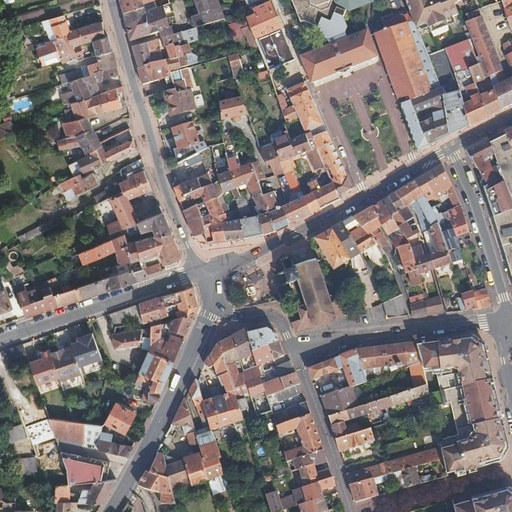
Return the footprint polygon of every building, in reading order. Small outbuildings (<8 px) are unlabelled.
[(154,0),(122,0),(119,1),(123,14),(142,8),(141,5),(154,0)] [(170,28),(158,0),(154,0),(141,5),(142,8),(146,18),(150,27),(157,25),(159,32),(160,31),(170,28)] [(218,7),(215,0),(193,0),(199,14),(218,7)] [(348,182),(322,124),(307,90),(305,85),(302,77),(285,84),(294,107),(288,108),(282,96),(272,70),(295,60),(278,21),(270,2),(259,6),(256,0),(237,0),(244,15),(256,43),(266,66),(272,84),(282,114),(285,121),(286,123),(284,125),(286,130),(290,141),(295,139),(289,123),(290,122),(298,119),(303,130),(298,132),(300,137),(310,134),(316,149),(321,159),(325,169),(332,185),(334,190),(338,197),(352,190),(348,182)] [(291,0),(302,24),(305,23),(295,0),(291,0)] [(347,11),(370,2),(368,0),(295,0),(305,23),(317,30),(321,40),(326,42),(328,46),(301,57),(310,83),(377,57),(367,31),(348,38),(346,35),(348,27),(345,20),(347,11)] [(456,8),(454,3),(452,0),(405,0),(416,26),(427,22),(429,26),(447,20),(443,13),(456,8)] [(511,2),(511,1),(501,5),(511,29),(511,2)] [(223,19),(220,7),(218,7),(199,14),(192,16),(196,27),(223,19)] [(125,24),(146,18),(142,8),(123,14),(124,19),(125,24)] [(441,90),(409,11),(383,22),(385,29),(384,29),(382,29),(374,32),(382,55),(400,104),(416,99),(425,96),(441,90)] [(105,36),(102,22),(69,30),(63,14),(41,21),(44,31),(53,29),(55,39),(66,35),(72,46),(73,46),(81,43),(93,40),(105,36)] [(130,41),(159,32),(157,25),(150,27),(146,18),(125,24),(130,41)] [(511,104),(511,45),(508,47),(511,55),(505,57),(511,71),(511,81),(509,84),(480,18),(468,22),(465,24),(474,49),(483,72),(486,80),(489,79),(494,93),(500,110),(511,104)] [(173,34),(171,28),(170,28),(160,31),(162,38),(173,34)] [(185,45),(182,32),(173,34),(162,38),(164,46),(166,46),(168,50),(179,47),(185,45)] [(77,58),(73,46),(72,46),(66,35),(55,39),(48,41),(36,43),(43,66),(60,61),(62,63),(77,58)] [(111,51),(107,35),(105,36),(93,40),(95,47),(97,46),(99,46),(97,50),(97,54),(111,51)] [(163,60),(157,39),(132,47),(132,48),(138,68),(163,60)] [(85,58),(81,43),(73,46),(77,58),(78,60),(85,58)] [(478,67),(471,48),(467,49),(466,46),(461,48),(462,51),(462,52),(469,70),(478,67)] [(188,65),(185,54),(182,55),(179,47),(168,50),(170,59),(166,60),(170,70),(188,65)] [(95,70),(116,65),(112,50),(111,51),(97,54),(99,59),(87,63),(87,65),(60,76),(62,83),(64,83),(70,81),(94,72),(95,70)] [(484,118),(495,113),(500,110),(494,93),(489,95),(484,97),(480,98),(475,84),(469,70),(462,52),(461,52),(447,57),(448,59),(453,73),(459,70),(468,99),(470,98),(472,103),(466,105),(465,102),(462,103),(469,125),(470,126),(484,118)] [(242,64),(238,53),(234,54),(228,56),(231,67),(242,64)] [(166,60),(166,59),(163,60),(138,68),(143,85),(160,80),(171,76),(170,70),(166,60)] [(204,77),(200,64),(189,68),(193,81),(204,77)] [(100,94),(95,81),(119,74),(116,65),(95,70),(94,72),(70,81),(77,101),(99,94),(100,94)] [(193,87),(187,68),(180,70),(183,81),(174,84),(175,88),(176,92),(191,88),(193,87)] [(175,88),(174,84),(171,76),(160,80),(164,92),(175,88)] [(484,97),(479,83),(475,84),(480,98),(484,97)] [(462,103),(459,91),(452,93),(449,85),(442,87),(444,90),(446,95),(443,97),(449,135),(459,130),(467,126),(469,125),(462,103)] [(197,107),(191,88),(176,92),(175,88),(164,92),(172,115),(197,107)] [(117,93),(116,89),(100,94),(99,94),(104,112),(121,108),(117,93)] [(449,135),(443,97),(446,95),(444,90),(441,90),(425,96),(416,99),(420,111),(437,106),(437,112),(432,113),(433,118),(425,121),(418,124),(428,146),(439,140),(449,135)] [(104,112),(99,94),(77,101),(71,102),(72,106),(92,101),(95,114),(104,112)] [(414,113),(420,111),(416,99),(400,104),(413,138),(418,151),(423,149),(428,146),(418,124),(414,113)] [(95,114),(92,101),(72,106),(75,117),(76,119),(85,117),(95,114)] [(425,121),(420,111),(414,113),(418,124),(425,121)] [(223,144),(221,116),(202,121),(210,147),(223,144)] [(76,134),(91,129),(85,117),(76,119),(68,121),(61,122),(65,137),(76,134)] [(268,133),(263,120),(251,124),(255,138),(268,133)] [(198,143),(192,123),(192,122),(172,127),(172,129),(178,149),(198,143)] [(101,146),(100,142),(94,133),(91,129),(76,134),(65,137),(63,137),(65,143),(78,140),(80,144),(84,153),(89,151),(101,146)] [(295,156),(291,146),(290,141),(286,130),(282,132),(284,136),(286,143),(278,146),(276,139),(273,140),(276,147),(281,162),(287,159),(291,158),(295,156)] [(295,156),(308,152),(316,149),(310,134),(300,137),(295,139),(290,141),(291,146),(295,156)] [(286,143),(284,136),(276,139),(278,146),(286,143)] [(511,148),(506,136),(499,139),(490,143),(495,155),(500,165),(511,193),(511,196),(511,210),(494,216),(497,228),(511,276),(511,148)] [(112,159),(135,148),(132,137),(105,151),(101,146),(89,151),(91,155),(79,160),(84,172),(90,169),(112,159)] [(511,210),(511,198),(502,201),(496,186),(498,184),(492,168),(487,158),(495,155),(490,143),(488,139),(467,150),(477,169),(480,172),(485,183),(482,184),(488,197),(494,216),(511,210)] [(281,162),(276,147),(262,152),(267,166),(269,165),(275,175),(283,173),(279,163),(281,162)] [(220,162),(217,149),(211,150),(215,164),(220,162)] [(321,159),(316,149),(308,152),(312,163),(321,159)] [(189,166),(203,160),(199,152),(186,159),(189,166)] [(500,165),(495,155),(487,158),(492,168),(500,165)] [(170,167),(183,160),(183,158),(168,162),(170,167)] [(246,184),(241,169),(238,170),(235,158),(227,160),(233,180),(236,188),(240,187),(241,189),(243,189),(248,187),(247,184),(246,184)] [(298,178),(291,158),(287,159),(296,179),(298,178)] [(304,198),(296,179),(287,159),(281,162),(279,163),(283,173),(284,172),(286,177),(294,196),(289,198),(288,206),(283,208),(287,218),(289,224),(308,216),(312,214),(304,198)] [(325,169),(321,159),(312,163),(316,172),(322,170),(325,169)] [(236,188),(233,180),(227,160),(220,162),(215,164),(220,181),(223,193),(232,190),(234,198),(239,197),(236,188)] [(134,174),(130,163),(120,168),(120,169),(123,181),(128,178),(127,176),(134,174)] [(265,180),(257,163),(252,165),(259,183),(265,180)] [(259,183),(252,165),(241,169),(246,184),(247,184),(248,187),(250,193),(262,190),(259,183)] [(453,194),(446,181),(450,178),(443,165),(424,176),(437,197),(443,195),(442,193),(446,192),(448,196),(451,194),(453,194)] [(122,191),(119,182),(123,181),(120,169),(102,179),(109,198),(122,191)] [(148,181),(145,174),(144,171),(134,174),(127,176),(128,178),(123,181),(119,182),(122,191),(131,187),(148,181)] [(96,179),(92,172),(82,177),(86,185),(96,179)] [(82,177),(81,173),(69,178),(67,179),(74,191),(86,185),(82,177)] [(190,192),(212,184),(208,174),(192,181),(186,184),(174,189),(180,202),(186,199),(184,195),(190,192)] [(437,197),(424,176),(414,182),(418,188),(427,202),(437,197)] [(138,222),(129,199),(145,193),(148,200),(154,198),(150,186),(148,181),(131,187),(122,191),(109,198),(113,205),(119,219),(107,224),(110,232),(111,231),(123,227),(138,222)] [(223,193),(220,181),(212,184),(217,197),(220,196),(223,193)] [(449,254),(448,250),(446,249),(439,227),(438,224),(435,217),(431,210),(427,202),(418,188),(414,182),(399,191),(396,193),(406,208),(409,206),(410,205),(417,215),(423,232),(430,254),(433,265),(434,269),(452,263),(449,254)] [(310,186),(313,194),(320,191),(317,183),(310,186)] [(205,202),(217,197),(212,184),(190,192),(193,200),(203,196),(205,202)] [(320,210),(340,200),(338,197),(334,190),(332,185),(321,189),(320,191),(313,194),(320,210)] [(264,196),(262,190),(250,193),(251,196),(256,207),(254,210),(258,217),(264,235),(272,232),(275,231),(271,216),(264,196)] [(289,224),(287,218),(283,208),(282,206),(278,207),(275,199),(277,198),(275,193),(264,196),(271,216),(275,231),(289,224)] [(406,223),(412,218),(406,208),(396,193),(389,197),(379,203),(383,210),(386,209),(391,219),(381,226),(387,236),(398,229),(406,223)] [(461,203),(456,193),(453,194),(451,194),(456,208),(462,205),(461,203)] [(320,210),(313,194),(304,198),(312,214),(320,210)] [(244,240),(239,221),(231,223),(231,218),(230,213),(220,196),(217,197),(223,215),(219,217),(224,242),(241,241),(244,240)] [(223,215),(217,197),(205,202),(204,202),(209,215),(202,217),(197,205),(183,210),(188,223),(193,236),(203,233),(207,244),(224,242),(219,217),(223,215)] [(102,210),(113,205),(109,198),(99,203),(102,210)] [(209,215),(204,202),(197,205),(202,217),(209,215)] [(383,210),(379,203),(372,207),(381,226),(391,219),(386,209),(383,210)] [(470,232),(463,207),(462,205),(456,208),(446,212),(456,236),(470,232)] [(381,226),(372,207),(370,209),(362,213),(354,218),(365,232),(378,244),(387,255),(391,250),(380,233),(379,233),(377,229),(379,227),(381,226)] [(456,236),(446,212),(440,215),(444,225),(439,227),(446,249),(448,250),(449,254),(452,253),(451,250),(455,248),(452,238),(456,236)] [(170,232),(163,216),(162,213),(138,222),(123,227),(130,234),(130,235),(153,229),(156,236),(170,232)] [(444,225),(440,215),(435,217),(438,224),(439,227),(444,225)] [(250,240),(255,238),(264,235),(258,217),(239,221),(244,240),(250,240)] [(364,253),(378,244),(365,232),(354,218),(353,217),(343,222),(361,254),(364,253)] [(361,254),(343,222),(333,228),(339,239),(352,259),(361,254)] [(419,233),(415,223),(407,227),(406,223),(398,229),(407,240),(419,233)] [(10,226),(0,233),(0,239),(4,244),(16,235),(10,226)] [(335,270),(352,259),(339,239),(333,228),(315,238),(335,270)] [(398,248),(409,244),(407,241),(407,240),(398,229),(387,236),(396,248),(398,248)] [(181,258),(171,234),(170,232),(156,236),(136,242),(140,258),(143,268),(148,275),(161,271),(159,264),(147,268),(144,260),(159,254),(165,269),(177,265),(181,258)] [(140,258),(136,242),(127,245),(124,236),(121,236),(111,240),(116,250),(114,251),(118,265),(140,258)] [(116,250),(111,240),(93,247),(78,253),(83,265),(114,251),(116,250)] [(418,274),(411,248),(409,244),(398,248),(406,273),(409,273),(413,287),(421,285),(420,281),(418,274)] [(433,265),(430,254),(427,255),(424,256),(421,245),(411,248),(418,274),(432,270),(434,269),(433,265)] [(276,276),(284,273),(287,281),(278,284),(279,286),(288,283),(291,292),(293,292),(289,282),(299,279),(307,305),(298,307),(302,319),(293,322),(296,333),(317,326),(318,327),(332,322),(334,319),(345,316),(338,294),(329,297),(317,260),(295,267),(292,258),(289,259),(292,268),(286,270),(284,261),(280,262),(283,271),(275,274),(276,276)] [(66,281),(77,277),(74,268),(48,280),(50,287),(65,280),(66,281)] [(87,296),(143,278),(148,276),(148,275),(143,268),(134,271),(132,268),(120,272),(104,278),(80,286),(83,298),(87,296)] [(50,287),(48,280),(43,282),(44,286),(27,293),(26,289),(30,287),(23,271),(11,276),(25,317),(28,316),(56,306),(53,296),(50,287)] [(56,306),(83,298),(80,286),(71,289),(70,285),(62,288),(63,292),(53,296),(56,306)] [(194,311),(197,304),(193,287),(163,296),(165,305),(159,307),(162,316),(176,312),(178,317),(194,311)] [(0,290),(0,311),(11,308),(5,289),(0,290)] [(491,306),(487,290),(473,294),(474,295),(478,309),(491,306)] [(424,300),(422,292),(408,296),(409,299),(411,303),(424,300)] [(382,305),(388,319),(407,310),(403,299),(402,295),(384,304),(382,305)] [(162,316),(159,307),(165,305),(163,296),(162,297),(140,304),(144,322),(147,320),(150,319),(161,316),(162,316)] [(444,314),(439,296),(424,300),(428,316),(444,314)] [(428,316),(424,300),(411,303),(409,306),(413,318),(414,318),(428,316)] [(144,322),(140,304),(122,310),(109,314),(112,327),(134,323),(142,322),(144,322)] [(185,335),(194,311),(178,317),(172,319),(168,320),(165,326),(169,328),(169,329),(185,335)] [(163,322),(161,316),(150,319),(152,325),(155,324),(160,322),(163,322)] [(174,360),(183,340),(170,334),(168,341),(161,338),(160,322),(155,324),(152,325),(150,326),(150,338),(150,351),(151,351),(174,360)] [(142,337),(142,328),(136,329),(115,333),(117,346),(143,339),(143,337),(142,337)] [(254,355),(253,350),(249,332),(247,328),(232,336),(235,348),(239,360),(254,355)] [(267,345),(278,340),(276,333),(267,328),(249,332),(253,350),(267,345)] [(100,356),(92,333),(83,336),(84,339),(78,341),(71,344),(73,348),(79,367),(101,359),(100,356)] [(454,339),(458,353),(450,354),(446,340),(417,344),(423,362),(424,368),(427,384),(430,394),(433,409),(437,429),(440,441),(443,456),(461,452),(459,443),(458,440),(470,438),(476,437),(478,444),(506,437),(493,376),(489,356),(486,344),(481,347),(472,341),(472,335),(464,336),(465,338),(454,339)] [(243,382),(237,364),(234,365),(233,362),(239,360),(235,348),(232,336),(211,346),(204,364),(208,367),(213,365),(216,374),(217,377),(227,372),(230,384),(239,412),(248,409),(245,399),(250,398),(245,382),(243,382)] [(118,349),(143,343),(143,339),(117,346),(118,349)] [(458,353),(454,339),(446,340),(450,354),(458,353)] [(273,361),(284,356),(284,355),(278,340),(267,345),(273,361)] [(417,342),(376,347),(356,350),(366,381),(411,366),(419,363),(423,362),(417,344),(417,342)] [(29,361),(24,344),(9,348),(6,350),(12,367),(29,361)] [(263,386),(261,379),(262,378),(260,366),(273,361),(267,345),(253,350),(254,355),(257,367),(247,371),(243,372),(245,380),(245,382),(250,398),(265,393),(263,386)] [(60,350),(51,353),(59,377),(61,381),(81,374),(79,367),(73,348),(65,351),(61,352),(60,350)] [(51,353),(50,350),(40,353),(42,358),(30,362),(31,366),(37,385),(59,377),(51,353)] [(366,381),(356,350),(308,368),(313,379),(344,368),(350,386),(359,383),(366,381)] [(166,381),(174,360),(151,351),(150,351),(149,352),(146,356),(139,353),(133,366),(141,369),(134,383),(135,385),(145,387),(145,389),(149,390),(161,392),(166,381)] [(299,384),(291,362),(288,362),(276,367),(280,379),(284,389),(295,385),(299,384)] [(423,362),(419,363),(411,366),(416,388),(427,384),(424,368),(423,362)] [(222,386),(230,384),(227,372),(217,377),(221,387),(222,386)] [(219,457),(215,443),(211,431),(203,402),(195,379),(189,391),(194,405),(196,405),(206,435),(196,438),(198,444),(200,452),(204,464),(202,464),(207,480),(223,475),(217,458),(219,457)] [(275,392),(284,389),(280,379),(263,386),(265,393),(265,396),(272,393),(275,392)] [(52,383),(40,386),(42,393),(54,389),(52,383)] [(357,407),(352,389),(360,387),(359,383),(350,386),(321,396),(328,417),(357,407)] [(239,412),(230,384),(222,386),(223,389),(225,389),(227,394),(223,395),(232,424),(234,423),(242,420),(241,417),(239,412)] [(343,421),(419,397),(425,395),(427,403),(409,409),(409,410),(394,415),(396,420),(433,409),(430,394),(427,384),(416,388),(357,407),(328,417),(336,439),(358,432),(356,424),(345,427),(343,421)] [(279,401),(299,394),(295,385),(284,389),(275,392),(279,401)] [(232,424),(223,395),(220,396),(217,390),(214,387),(208,390),(212,399),(203,402),(211,431),(232,424)] [(148,401),(149,390),(145,389),(140,400),(148,401)] [(277,409),(272,393),(265,396),(267,401),(270,411),(277,409)] [(43,401),(41,394),(26,399),(28,406),(43,401)] [(192,425),(183,399),(171,425),(193,428),(192,425)] [(270,411),(267,401),(257,403),(260,415),(270,411)] [(311,415),(307,403),(272,414),(275,422),(276,427),(311,415)] [(125,433),(134,414),(116,405),(107,422),(125,433)] [(323,449),(315,426),(311,415),(276,427),(279,434),(295,430),(297,434),(299,434),(302,443),(300,444),(302,448),(284,453),(287,462),(293,460),(324,451),(323,449)] [(47,419),(35,423),(40,437),(52,433),(47,419)] [(71,437),(67,421),(49,419),(56,436),(71,437)] [(85,440),(84,423),(67,421),(71,437),(85,440)] [(279,434),(276,427),(275,422),(266,425),(270,437),(279,434)] [(99,443),(101,433),(102,426),(84,423),(85,440),(99,443)] [(26,437),(22,424),(0,432),(0,441),(2,445),(26,437)] [(373,441),(369,428),(358,432),(336,439),(340,451),(373,441)] [(198,444),(196,438),(194,432),(186,434),(190,446),(198,444)] [(239,444),(236,432),(229,434),(232,446),(233,447),(234,449),(238,448),(237,445),(239,444)] [(128,456),(133,447),(122,446),(122,443),(118,442),(117,444),(110,443),(111,435),(101,433),(99,443),(99,450),(128,456)] [(461,452),(507,442),(506,437),(478,444),(476,437),(470,438),(458,440),(459,443),(461,452)] [(440,441),(426,445),(427,452),(380,465),(383,475),(393,472),(414,466),(444,458),(443,456),(440,441)] [(481,465),(500,460),(499,456),(498,453),(501,446),(505,446),(508,445),(507,442),(461,452),(464,468),(455,470),(455,472),(481,465)] [(107,482),(110,462),(62,451),(65,459),(66,463),(68,469),(69,473),(69,484),(71,484),(94,482),(107,482)] [(327,461),(324,451),(293,460),(296,471),(314,465),(327,461)] [(207,480),(202,464),(204,464),(200,452),(183,458),(183,460),(175,462),(165,465),(163,458),(162,456),(157,455),(148,473),(168,477),(171,491),(207,480)] [(464,468),(461,452),(443,456),(444,458),(447,472),(455,470),(464,468)] [(44,470),(42,457),(11,459),(11,473),(11,474),(44,470)] [(303,487),(332,477),(331,471),(329,468),(316,472),(314,465),(296,471),(297,473),(299,472),(302,482),(293,484),(295,490),(303,487)] [(383,475),(380,465),(360,471),(363,481),(373,478),(383,475)] [(399,489),(419,483),(414,466),(393,472),(396,481),(399,489)] [(363,481),(360,471),(347,475),(350,485),(363,481)] [(376,488),(396,481),(393,472),(383,475),(373,478),(376,488)] [(171,491),(168,477),(148,473),(146,473),(138,486),(142,488),(157,490),(157,499),(173,500),(173,499),(171,491)] [(323,497),(321,490),(335,485),(332,477),(303,487),(305,492),(268,504),(269,511),(278,511),(299,505),(323,497)] [(359,501),(378,495),(376,488),(373,478),(363,481),(350,485),(355,502),(359,501)] [(108,495),(116,481),(107,482),(94,482),(91,490),(83,490),(82,493),(79,502),(102,503),(108,495)] [(71,502),(71,493),(71,484),(69,484),(57,486),(57,501),(59,501),(71,502)] [(511,511),(511,494),(507,491),(507,487),(473,496),(474,498),(453,504),(455,511),(473,511),(474,511),(473,511),(511,511)] [(16,500),(17,488),(10,488),(8,495),(11,495),(11,500),(16,500)] [(79,502),(82,493),(71,493),(71,502),(78,502),(79,502)] [(324,511),(327,511),(323,497),(299,505),(300,511),(324,511)] [(455,511),(453,504),(453,501),(452,499),(446,501),(449,511),(455,511)] [(71,511),(72,506),(75,506),(76,507),(78,507),(78,502),(71,502),(59,501),(58,511),(71,511)]
